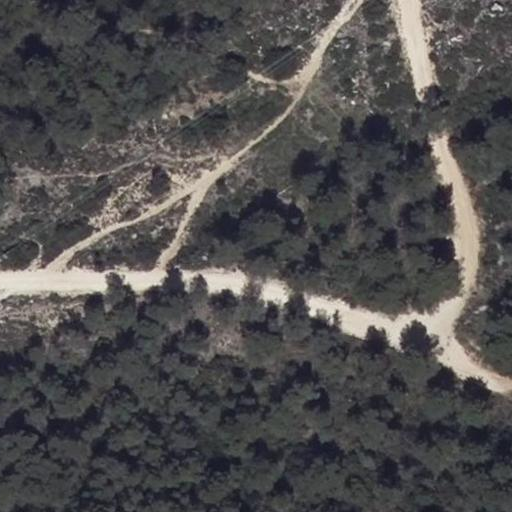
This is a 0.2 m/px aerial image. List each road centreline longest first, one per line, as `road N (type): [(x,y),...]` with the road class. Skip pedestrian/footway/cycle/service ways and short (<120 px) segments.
road 1 (track): [(412,0),(420,58),(474,238),(471,282),(459,309),(399,322),(236,281),(0,284)]
road 2 (track): [(511,374),(449,357),(399,322)]
